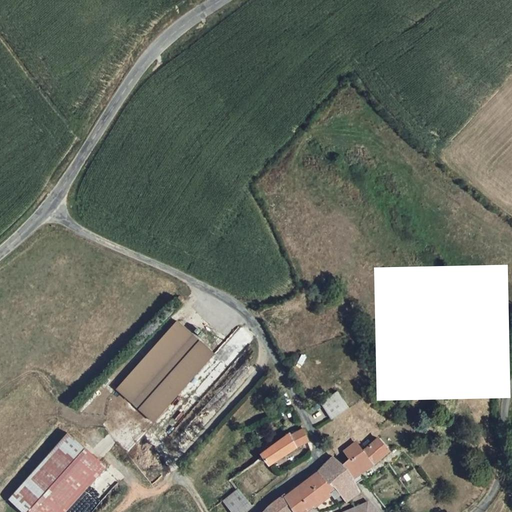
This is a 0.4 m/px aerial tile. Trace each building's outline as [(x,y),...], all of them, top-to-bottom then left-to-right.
[(172,299),(157,317),(164,323),(179,305),(172,299)] [(128,368),(162,406),(204,359),(167,327),(165,327),(128,368)] [(240,328),(200,371),(214,383),(254,340),(240,328)] [(107,391),(146,424),(162,406),(128,368),(107,391)] [(330,419),(348,409),(340,393),(321,404),(330,419)] [(288,439),(286,437),(269,450),(266,445),(257,451),(259,458),(266,467),(304,439),(301,430),(288,439)] [(12,511),(62,511),(98,470),(60,437),(3,504),(12,511)] [(360,454),(354,445),(342,453),(347,461),(353,471),(365,462),(368,465),(367,466),(367,468),(368,469),(380,459),(386,453),(376,440),(360,454)] [(342,503),(357,493),(347,477),(340,466),(330,457),(315,473),(331,491),(342,503)] [(340,466),(347,477),(353,471),(347,461),(340,466)] [(318,500),(331,491),(315,473),(305,483),(307,485),(318,500)] [(294,511),(299,511),(305,509),(316,501),(318,500),(307,485),(303,488),(300,484),(289,491),(284,493),(295,511),(294,511)] [(239,511),(247,507),(232,488),(218,499),(228,511),(239,511)] [(331,491),(318,500),(316,501),(322,510),(323,510),(333,507),(342,503),(331,491)] [(294,511),(295,511),(284,493),(272,501),(262,510),(260,511),(294,511)] [(370,511),(364,503),(346,511),(370,511)]
